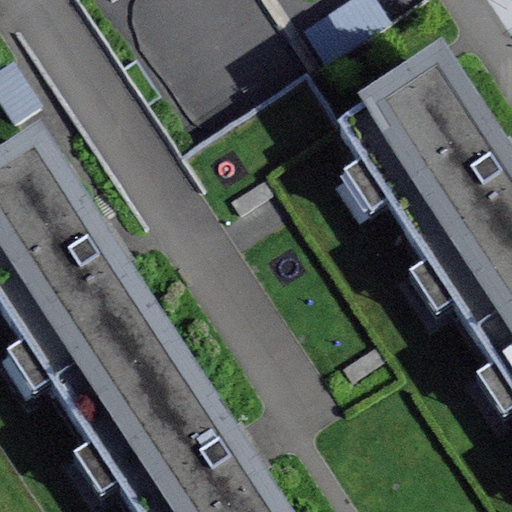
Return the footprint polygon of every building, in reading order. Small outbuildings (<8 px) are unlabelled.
[(382,0),(346,0),(310,22),(346,82),(409,44),(382,0)] [(345,120),(480,327),(511,306),(511,152),(448,54),(345,120)] [(0,165),(0,286),(85,418),(186,353),(44,136),(0,165)] [(511,306),(480,327),(511,377),(511,306)] [(85,418),(146,511),(289,511),(186,353),(85,418)]
